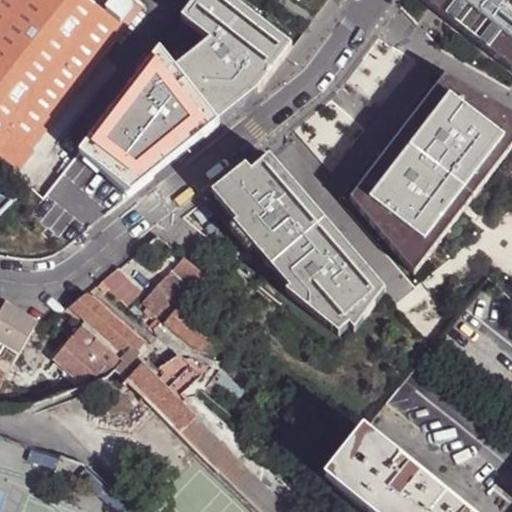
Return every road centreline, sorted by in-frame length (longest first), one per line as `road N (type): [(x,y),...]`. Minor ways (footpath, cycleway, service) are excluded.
road 1 (residential): [(154,216),(319,80),(378,0)]
road 2 (residential): [(0,283),(45,287),(71,276),(154,216)]
